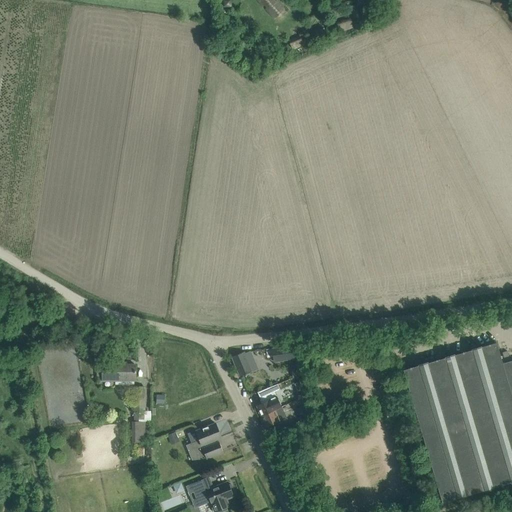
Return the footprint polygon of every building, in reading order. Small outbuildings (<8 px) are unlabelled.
[(286,8),(277,0),(256,0),(274,19),(286,8)] [(349,21),(336,26),(338,33),(352,28),(353,23),(349,21)] [(418,366),(403,370),(442,503),(457,499),(457,500),(467,497),(467,496),(483,491),(484,492),(494,489),(494,488),(510,483),(511,484),(511,483),(511,362),(503,365),(496,343),(482,347),(481,346),(471,349),(471,350),(455,355),(454,354),(444,357),(445,358),(428,363),(428,362),(417,365),(418,366)] [(294,358),(292,346),(273,348),(275,361),(294,358)] [(257,369),(250,352),(245,354),(244,353),(232,357),(239,376),(251,371),(257,369)] [(136,381),(136,365),(120,365),(120,363),(102,363),(102,381),(136,381)] [(289,396),(306,390),(302,380),(285,385),(289,396)] [(277,396),(276,396),(271,386),(257,392),(262,403),(257,405),(262,416),(281,407),(282,407),(277,396)] [(133,387),(135,443),(147,443),(145,387),(133,387)] [(157,396),(157,405),(165,405),(165,397),(157,396)] [(296,409),(300,420),(312,416),(308,404),(296,409)] [(282,407),(281,407),(262,416),(267,427),(279,422),(279,423),(287,419),(282,407)] [(221,438),(215,423),(195,431),(199,440),(192,443),(195,448),(217,439),(221,438)] [(176,434),(168,437),(170,442),(178,439),(176,434)] [(223,453),(217,439),(195,448),(192,443),(186,445),(192,460),(207,459),(223,453)] [(213,488),(209,477),(191,484),(198,501),(208,496),(214,511),(216,511),(218,511),(217,511),(221,511),(227,510),(226,508),(229,507),(226,499),(234,496),(233,493),(234,493),(231,484),(229,485),(228,482),(213,488)]
